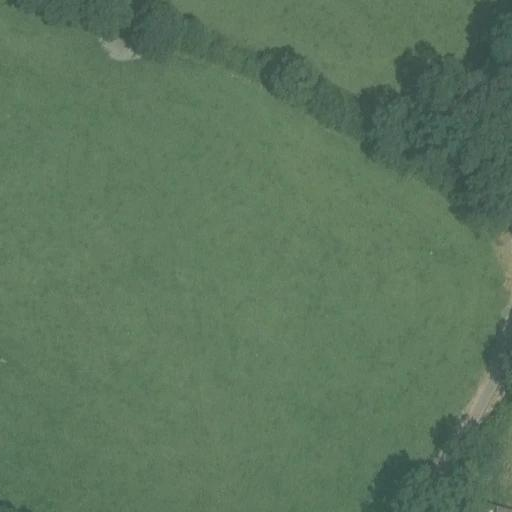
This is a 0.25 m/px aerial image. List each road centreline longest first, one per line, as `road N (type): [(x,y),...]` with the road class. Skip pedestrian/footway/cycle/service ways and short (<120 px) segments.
road 1 (unclassified): [(418,511),(511,337)]
road 2 (unclassified): [(511,189),(494,117),(511,62)]
